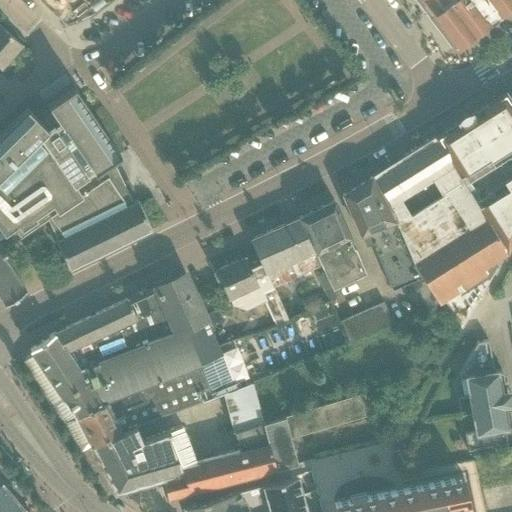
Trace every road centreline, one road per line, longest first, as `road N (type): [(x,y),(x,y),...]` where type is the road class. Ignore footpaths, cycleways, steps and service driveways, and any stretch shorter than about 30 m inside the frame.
road 1 (tertiary): [(0,331),(440,98)]
road 2 (residential): [(171,511),(182,502),(401,442)]
road 3 (residential): [(172,0),(89,62),(54,61)]
road 4 (tertiary): [(89,506),(0,400)]
road 5 (residential): [(440,98),(370,0)]
